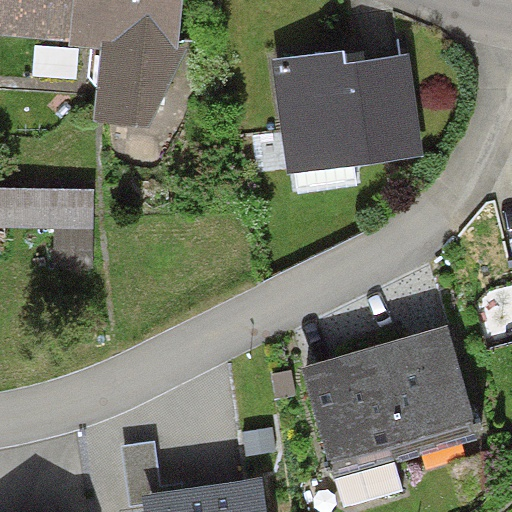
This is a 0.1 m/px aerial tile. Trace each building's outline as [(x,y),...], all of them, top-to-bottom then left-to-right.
[(0,35),(70,41),(74,0),(1,0),(0,21),(0,35)] [(182,0),(74,0),(70,41),(69,46),(102,48),(96,124),(148,128),(188,46),(178,46),(182,0)] [(345,51),(272,61),(288,173),(295,172),(354,165),(425,155),(411,54),(346,62),(345,51)] [(356,185),(354,165),(295,172),(297,192),(356,185)] [(91,258),(93,189),(0,186),(0,226),(55,228),(55,257),(91,258)] [(446,325),(375,346),(408,458),(479,437),(446,325)] [(334,479),(408,458),(375,346),(301,367),(334,479)] [(273,427),(243,432),(246,456),(276,452),(273,427)] [(132,506),(143,504),(142,495),(161,492),(161,486),(154,442),(124,446),(132,506)] [(161,492),(142,495),(143,504),(144,511),(266,511),(262,479),(184,489),(161,492)] [(183,483),(161,486),(161,492),(184,489),(183,483)]
